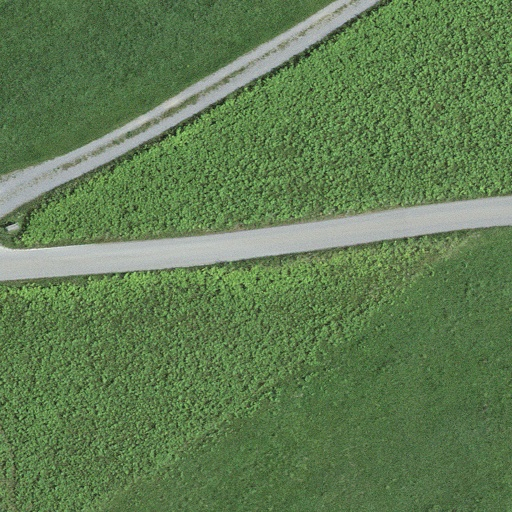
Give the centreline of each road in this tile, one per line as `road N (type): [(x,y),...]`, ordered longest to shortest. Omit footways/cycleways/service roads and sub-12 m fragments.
road 1 (track): [(511,218),(0,268)]
road 2 (track): [(363,0),(0,228)]
